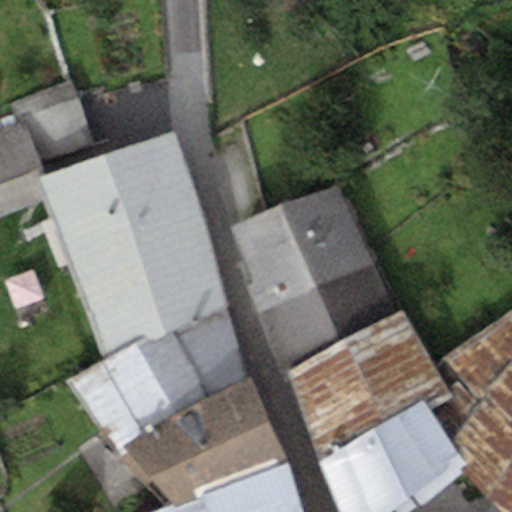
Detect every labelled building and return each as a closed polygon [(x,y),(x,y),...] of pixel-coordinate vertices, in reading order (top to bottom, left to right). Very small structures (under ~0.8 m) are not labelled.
[(21,123),(0,131),(0,172),(37,159),(92,143),(71,79),(12,99),(21,123)] [(185,137),(49,182),(111,357),(168,331),(219,304),(185,137)] [(377,298),(329,195),(243,229),(285,340),(300,372),(397,319),(377,298)] [(240,348),(219,304),(168,331),(198,389),(229,386),(235,392),(245,388),(240,348)] [(511,316),(432,375),(448,396),(425,409),(469,465),(489,488),(511,511),(511,316)] [(309,410),(330,464),(423,406),(425,409),(448,396),(432,375),(397,319),(300,372),(290,377),(302,409),(309,410)] [(112,360),(79,376),(115,439),(135,452),(168,484),(181,501),(226,483),(275,464),(245,388),(235,392),(229,386),(198,389),(168,331),(111,357),(112,360)] [(469,465),(425,409),(423,406),(330,464),(348,511),(384,511),(395,505),(399,511),(400,511),(414,503),(409,495),(445,465),(454,476),(469,465)] [(202,507),(189,511),(297,511),(287,479),(282,481),(275,464),(226,483),(225,499),(202,507)]
